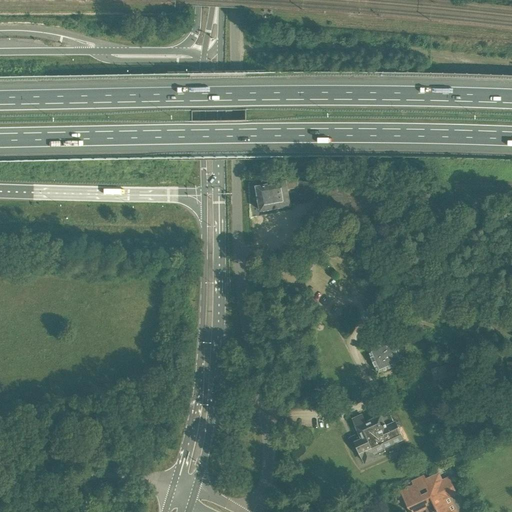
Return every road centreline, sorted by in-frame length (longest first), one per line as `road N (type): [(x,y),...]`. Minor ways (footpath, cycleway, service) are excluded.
road 1 (unclassified): [(254,511),(269,460),(239,253),(235,0)]
road 2 (motorway): [(0,137),(511,135)]
road 3 (motorway): [(511,100),(0,100)]
road 4 (primary): [(195,496),(219,353),(221,176)]
road 5 (primary): [(203,192),(197,398),(173,487)]
road 6 (motorway): [(0,187),(203,192)]
road 7 (motorway): [(181,51),(0,51)]
road 8 (unknown): [(263,409),(318,412),(357,398),(367,378),(358,338)]
road 9 (unclassified): [(48,511),(68,485),(93,474),(173,487)]
road 10 (primary): [(203,57),(203,192)]
